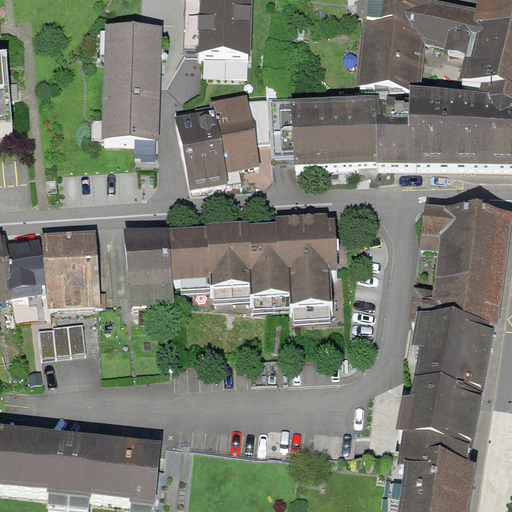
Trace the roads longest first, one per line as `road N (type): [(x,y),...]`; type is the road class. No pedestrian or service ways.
road 1 (residential): [(402,198),(390,373),(352,398),(26,410)]
road 2 (residential): [(402,198),(0,224)]
